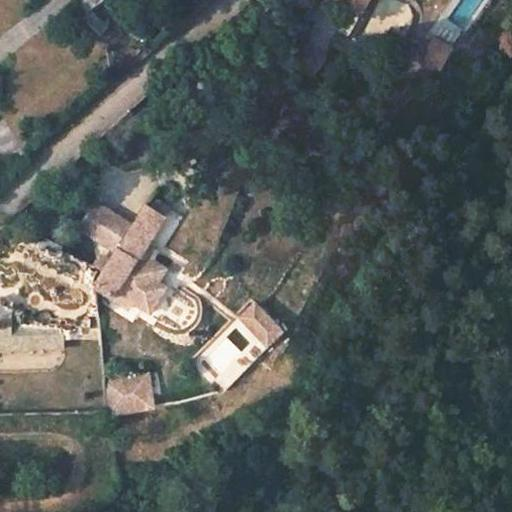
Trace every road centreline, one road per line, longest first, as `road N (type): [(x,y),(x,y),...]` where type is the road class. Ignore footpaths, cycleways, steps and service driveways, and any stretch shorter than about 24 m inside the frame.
road 1 (track): [(511,80),(274,378),(144,450),(78,460)]
road 2 (residential): [(0,214),(230,0)]
road 3 (track): [(396,448),(451,330),(511,164)]
road 4 (track): [(511,376),(396,448),(375,487),(348,511)]
road 5 (track): [(0,508),(68,495),(78,460),(68,443),(0,436)]
